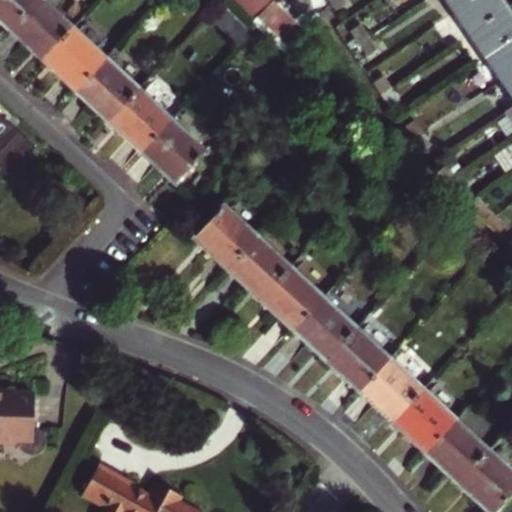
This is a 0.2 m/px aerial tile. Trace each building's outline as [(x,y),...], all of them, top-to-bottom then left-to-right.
[(0,0),(0,17),(11,28),(37,0),(0,0)] [(37,0),(11,28),(44,59),(74,27),(45,0),(37,0)] [(228,0),(233,3),(238,9),(247,0),(228,0)] [(247,0),(238,9),(250,19),(268,1),(267,0),(247,0)] [(340,0),(325,0),(332,10),(343,3),(340,0)] [(449,0),(455,8),(467,0),(449,0)] [(467,0),(455,8),(471,31),(502,10),(495,0),(467,0)] [(268,1),(250,19),(259,28),(261,30),(279,11),(268,1)] [(471,31),(486,54),(511,36),(511,24),(502,10),(471,31)] [(279,11),(261,30),(272,41),(291,22),(279,11)] [(283,51),(302,32),(291,22),(272,41),(283,51)] [(348,31),(356,42),(365,37),(357,25),(348,31)] [(44,59),(76,90),(107,58),(74,27),(44,59)] [(511,36),(486,54),(501,77),(511,69),(511,36)] [(374,49),(365,37),(356,42),(365,55),(374,49)] [(110,122),(140,89),(107,58),(76,90),(110,122)] [(511,69),(501,77),(511,92),(511,69)] [(382,75),(372,81),(380,93),(390,86),(382,75)] [(390,86),(380,93),(388,106),(399,99),(390,86)] [(142,153),(173,120),(140,89),(110,122),(142,153)] [(206,152),(173,120),(142,153),(175,184),(206,152)] [(413,120),(402,127),(411,139),(421,132),(413,120)] [(421,132),(411,139),(419,152),(430,145),(421,132)] [(456,177),(447,166),(438,177),(446,186),(456,177)] [(465,189),(456,177),(446,186),(457,197),(465,189)] [(483,204),(475,214),(485,224),(494,214),(483,204)] [(226,268),(256,235),(224,206),(194,238),(226,268)] [(494,214),(485,224),(498,235),(506,226),(496,217),(494,214)] [(258,299),(288,266),(256,235),(226,268),(258,299)] [(258,299),(291,330),(322,297),(288,266),(258,299)] [(299,337),(328,303),(322,297),(291,330),(299,337)] [(325,361),(355,328),(328,303),(299,337),(325,361)] [(358,392),(389,359),(355,328),(325,361),(358,392)] [(422,389),(389,359),(358,392),(391,422),(422,389)] [(425,453),(455,420),(422,389),(391,422),(425,453)] [(0,442),(17,443),(24,455),(36,457),(45,450),(47,440),(42,431),(32,427),(34,396),(11,395),(3,394),(3,390),(0,390),(0,442)] [(425,453),(458,484),(488,450),(455,420),(425,453)] [(511,471),(488,450),(458,484),(488,511),(493,511),(511,492),(511,471)] [(199,511),(173,496),(167,484),(156,477),(148,491),(134,483),(136,480),(104,462),(88,490),(108,501),(102,511),(199,511)]
